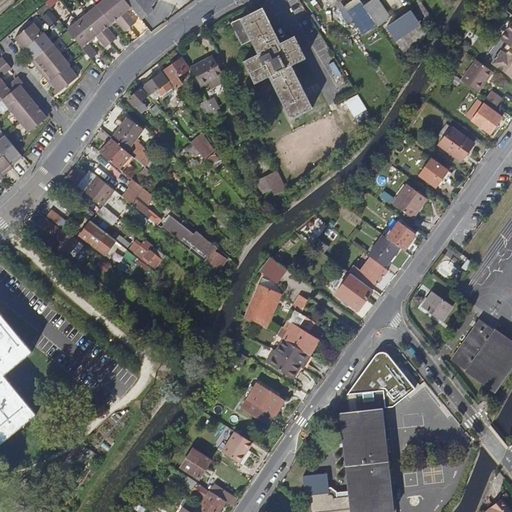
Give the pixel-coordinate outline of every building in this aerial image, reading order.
[(104,0),(98,6),(112,24),(118,19),(127,31),(132,27),(110,0),(104,0)] [(110,0),(132,27),(138,22),(129,10),(133,7),(126,0),(110,0)] [(126,0),(133,7),(144,20),(157,10),(156,8),(165,1),(163,0),(126,0)] [(339,0),(335,3),(341,10),(345,8),(339,0)] [(355,0),(345,8),(341,10),(350,24),(357,19),(369,34),(379,27),(365,6),(360,0),(355,0)] [(89,13),(113,42),(118,38),(109,26),(112,24),(98,6),(89,13)] [(259,55),(245,62),(257,85),(271,78),(292,120),(307,113),(314,109),(293,66),(307,59),(296,36),(281,44),(264,8),(251,15),(232,25),(243,46),(253,42),(259,55)] [(413,12),(387,27),(410,60),(428,34),(413,12)] [(79,21),(94,39),(97,36),(107,47),(113,42),(89,13),(79,21)] [(37,21),(18,37),(20,40),(22,43),(21,43),(26,49),(46,32),(37,21)] [(71,30),(79,41),(88,52),(93,58),(99,53),(90,42),(94,39),(79,21),(69,29),(71,30)] [(505,43),(511,48),(511,22),(500,39),(505,43)] [(46,32),(26,49),(28,52),(31,56),(34,53),(37,57),(56,42),(47,31),(46,32)] [(56,42),(37,57),(41,62),(38,64),(43,71),(65,53),(56,42)] [(511,77),(511,48),(505,43),(500,50),(499,49),(490,62),(511,77)] [(65,53),(43,71),(46,75),(49,78),(52,76),(55,79),(72,65),(74,64),(65,53)] [(0,69),(10,62),(5,56),(3,58),(0,60),(0,69)] [(191,67),(196,75),(201,85),(222,74),(213,57),(191,67)] [(183,58),(165,72),(171,80),(170,81),(179,94),(181,92),(178,88),(184,84),(178,76),(189,67),(183,58)] [(462,80),(479,92),(493,72),(476,60),(462,80)] [(10,62),(0,69),(0,85),(7,80),(4,77),(12,69),(15,67),(10,62)] [(72,65),(55,79),(51,82),(57,89),(58,88),(60,90),(62,92),(81,77),(72,65)] [(459,78),(450,71),(446,77),(455,84),(459,78)] [(163,74),(145,87),(152,97),(155,95),(153,93),(169,82),(163,74)] [(189,78),(208,115),(214,112),(201,85),(196,75),(189,78)] [(7,80),(0,85),(0,102),(5,99),(26,81),(22,76),(19,78),(11,85),(7,80)] [(26,81),(5,99),(14,110),(32,95),(29,91),(32,89),(29,85),(26,81)] [(142,91),(130,101),(136,108),(148,98),(142,91)] [(487,98),(498,106),(502,99),(492,91),(487,98)] [(361,94),(348,98),(355,120),(369,116),(361,94)] [(32,95),(14,110),(23,121),(44,104),(39,97),(36,100),(32,95)] [(502,118),(477,99),(472,106),(479,111),(472,120),(490,134),(502,118)] [(44,104),(23,121),(32,132),(50,118),(46,113),(49,110),(47,108),(44,104)] [(132,155),(139,162),(144,156),(142,155),(145,152),(134,142),(144,131),(130,119),(113,139),(132,155)] [(474,143),(451,127),(439,144),(461,161),(474,143)] [(0,143),(0,150),(13,167),(22,160),(19,157),(24,154),(9,136),(0,143)] [(100,154),(119,169),(132,155),(113,139),(100,154)] [(204,145),(211,153),(216,149),(211,140),(204,145)] [(193,145),(206,160),(211,156),(197,141),(193,145)] [(190,152),(197,159),(192,164),(197,169),(207,161),(206,160),(193,145),(182,155),(184,158),(190,152)] [(0,172),(2,175),(7,171),(9,174),(15,169),(13,167),(0,150),(0,172)] [(448,171),(430,158),(419,174),(437,187),(448,171)] [(66,178),(77,187),(82,181),(71,172),(66,178)] [(258,181),(265,194),(279,187),(273,174),(258,181)] [(85,193),(125,224),(128,220),(121,215),(120,216),(118,215),(119,213),(108,203),(106,206),(101,202),(112,189),(109,187),(97,177),(85,193)] [(144,189),(133,180),(128,186),(146,200),(145,201),(149,205),(155,198),(144,189)] [(427,199),(407,184),(393,204),(412,219),(427,199)] [(160,217),(135,199),(135,200),(132,197),(129,200),(132,203),(131,204),(149,219),(155,223),(160,217)] [(53,211),(48,217),(59,226),(64,230),(68,224),(53,211)] [(37,225),(62,244),(58,249),(68,257),(71,253),(80,242),(64,230),(62,232),(44,217),(37,225)] [(206,238),(200,233),(197,236),(171,217),(165,225),(174,233),(176,230),(209,256),(206,260),(219,270),(227,260),(215,250),(218,247),(213,244),(206,238)] [(106,234),(90,222),(79,236),(105,255),(116,242),(111,238),(106,234)] [(387,238),(400,247),(404,250),(415,235),(398,223),(387,238)] [(116,232),(113,237),(128,247),(131,242),(116,232)] [(216,241),(208,234),(206,238),(213,244),(216,241)] [(369,255),(371,257),(385,267),(400,247),(387,238),(383,235),(369,255)] [(135,254),(154,269),(164,256),(144,241),(135,254)] [(284,268),(271,257),(261,272),(266,276),(268,274),(276,279),(284,268)] [(385,267),(371,257),(360,271),(377,284),(388,270),(385,267)] [(373,290),(351,273),(336,293),(358,310),(373,290)] [(254,322),(265,329),(283,298),(264,286),(247,315),(255,320),(254,322)] [(433,292),(422,307),(441,321),(452,306),(433,292)] [(299,294),(293,306),(304,311),(309,299),(299,294)] [(292,312),(286,321),(300,329),(301,327),(310,331),(313,324),(298,316),(292,312)] [(0,444),(35,416),(3,377),(31,353),(0,314),(0,444)] [(490,389),(511,357),(511,340),(495,329),(494,330),(479,320),(451,359),(466,370),(465,371),(490,389)] [(283,339),(310,355),(318,340),(300,329),(286,321),(277,336),(283,339)] [(311,330),(320,338),(326,331),(317,323),(311,330)] [(310,355),(283,339),(276,351),(273,350),(265,362),(293,377),(300,365),(303,367),(310,355)] [(246,356),(236,350),(232,357),(241,363),(246,356)] [(375,355),(347,394),(349,412),(340,413),(349,496),(333,497),(333,496),(332,495),(331,494),(330,494),(329,494),(329,493),(326,493),(325,479),(303,482),(305,495),(308,495),(310,511),(393,511),(390,482),(394,482),(392,468),(388,469),(387,452),(390,452),(389,438),(385,438),(382,408),(394,407),(416,389),(389,357),(386,355),(383,354),(380,354),(377,354),(375,355)] [(274,414),(276,415),(285,400),(256,383),(247,398),(255,403),(274,414)] [(255,403),(247,398),(237,413),(264,430),(274,414),(255,403)] [(479,405),(484,411),(492,405),(487,399),(479,405)] [(245,438),(249,440),(252,435),(243,429),(240,434),(245,438)] [(245,438),(240,434),(238,433),(235,431),(222,451),(240,463),(245,455),(244,454),(247,450),(248,450),(253,443),(249,440),(245,438)] [(211,460),(197,451),(192,458),(188,456),(181,466),(199,478),(211,460)] [(213,493),(210,491),(209,492),(196,484),(197,482),(187,475),(181,483),(208,501),(213,493)] [(234,506),(238,500),(227,492),(222,499),(225,501),(234,506)] [(217,511),(225,501),(222,499),(213,493),(208,501),(201,511),(202,511),(217,511)] [(180,505),(185,507),(191,511),(193,511),(197,506),(185,498),(180,505)] [(511,511),(499,499),(486,511),(511,511)]
